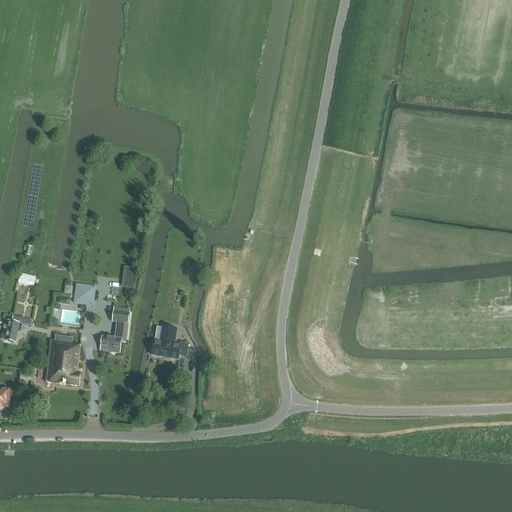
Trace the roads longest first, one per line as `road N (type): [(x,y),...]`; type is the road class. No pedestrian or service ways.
road 1 (tertiary): [(287,404),(281,325),(347,0)]
road 2 (tertiary): [(0,439),(220,434),(273,424),(287,404)]
road 3 (tertiary): [(511,409),(369,412),(287,404)]
